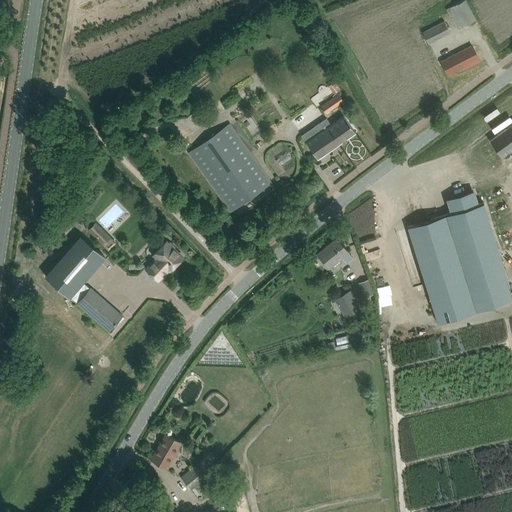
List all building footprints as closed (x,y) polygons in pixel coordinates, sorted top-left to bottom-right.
[(462,0),(446,8),(453,21),(458,30),(476,21),(471,12),(465,0),(462,0)] [(422,31),(428,43),(450,32),(444,20),(422,31)] [(448,75),(465,66),(466,68),(480,61),(472,45),(441,61),(448,75)] [(342,77),(335,82),(341,90),(348,85),(342,77)] [(339,93),(321,105),(326,113),(344,101),(339,93)] [(301,135),(317,158),(355,132),(343,115),(330,124),(326,118),(301,135)] [(229,123),(196,146),(188,152),(230,212),(271,183),(229,123)] [(511,123),(489,140),(501,156),(511,148),(511,123)] [(491,159),(478,168),(482,173),(495,164),(491,159)] [(407,226),(437,323),(511,299),(511,293),(483,202),(477,205),(473,192),(448,200),(452,212),(407,226)] [(111,236),(96,221),(88,229),(103,244),(111,236)] [(80,234),(45,275),(69,297),(70,296),(77,303),(90,288),(82,281),(105,256),(80,234)] [(334,272),(346,263),(352,257),(336,238),(323,248),(324,250),(319,255),(318,253),(317,253),(329,267),(334,272)] [(49,252),(54,242),(49,240),(44,249),(49,252)] [(154,254),(157,258),(146,269),(158,280),(168,269),(169,270),(182,257),(173,249),(174,246),(169,242),(167,243),(166,242),(154,254)] [(106,261),(99,268),(105,275),(113,268),(106,261)] [(366,274),(360,277),(367,291),(372,288),(366,274)] [(104,299),(90,288),(77,303),(108,331),(122,315),(121,315),(119,317),(101,302),(104,299)] [(352,289),(335,295),(342,314),(359,308),(352,289)] [(355,333),(338,334),(339,343),(355,342),(355,333)] [(98,348),(105,340),(101,336),(94,345),(98,348)] [(166,434),(151,459),(167,468),(175,454),(173,453),(180,442),(166,434)] [(182,462),(187,468),(193,462),(187,456),(182,462)] [(199,462),(180,477),(190,489),(209,474),(199,462)]
